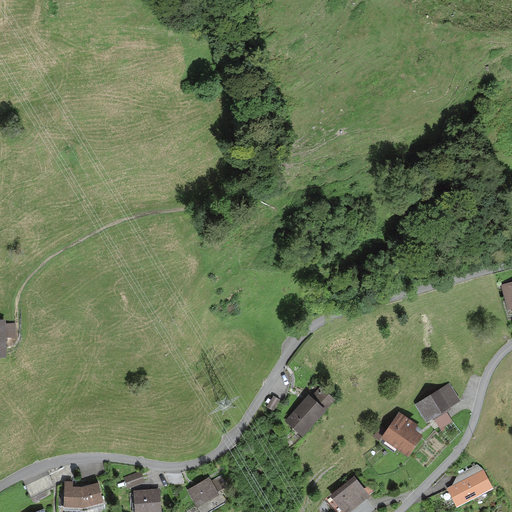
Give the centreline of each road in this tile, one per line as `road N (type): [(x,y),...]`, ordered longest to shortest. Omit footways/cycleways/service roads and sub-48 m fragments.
road 1 (unclassified): [(511,264),(313,323),(233,436),(204,459),(166,466),(68,458),(0,486)]
road 2 (unclassified): [(397,511),(460,448),(490,367),(511,343)]
